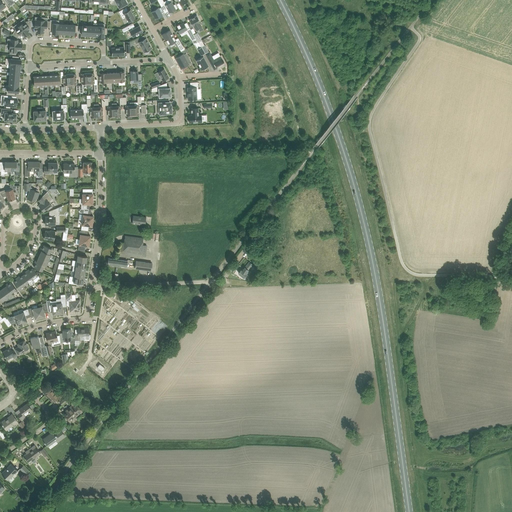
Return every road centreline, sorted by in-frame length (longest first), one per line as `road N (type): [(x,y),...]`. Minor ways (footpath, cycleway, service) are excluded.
road 1 (primary): [(408,511),(357,196),(280,0)]
road 2 (residential): [(3,268),(28,247),(33,214),(21,206),(6,213),(0,264)]
road 3 (residential): [(90,288),(100,152)]
road 4 (residential): [(100,126),(180,121),(178,77)]
road 5 (residential): [(90,288),(211,281)]
